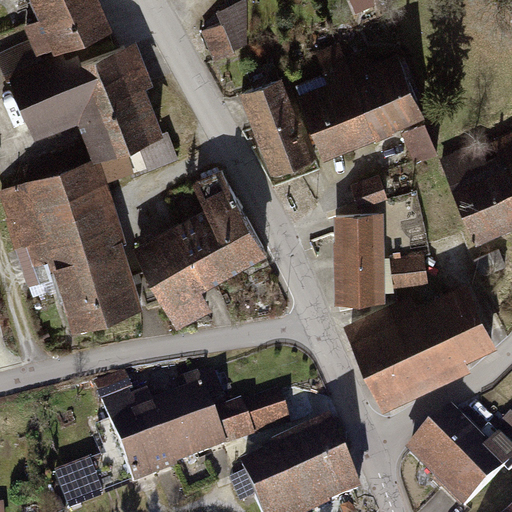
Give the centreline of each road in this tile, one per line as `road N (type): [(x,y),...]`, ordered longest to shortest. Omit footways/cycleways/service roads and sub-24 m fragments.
road 1 (residential): [(151,0),(315,323)]
road 2 (residential): [(0,386),(145,347),(315,323)]
road 3 (residential): [(511,349),(486,375),(365,439)]
road 4 (track): [(40,375),(0,245)]
road 5 (residential): [(315,323),(365,439)]
